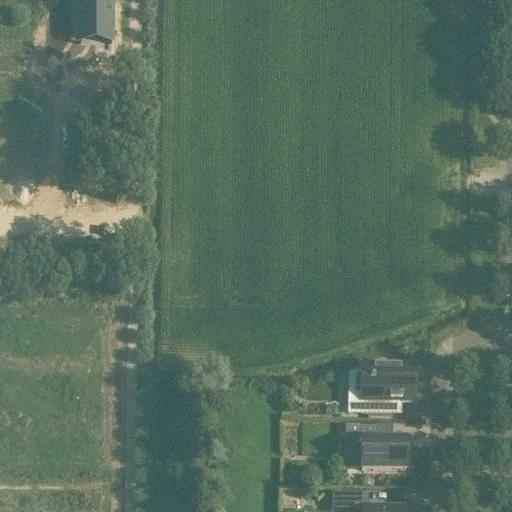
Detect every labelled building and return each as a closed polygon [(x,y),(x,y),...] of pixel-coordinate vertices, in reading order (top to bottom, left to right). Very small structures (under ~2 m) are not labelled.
[(75,0),(76,54),(108,54),(107,0),(75,0)] [(0,161),(27,162),(27,114),(0,114),(0,161)] [(52,142),(52,155),(77,155),(77,142),(52,142)] [(50,314),(50,354),(88,354),(88,344),(90,344),(104,344),(104,333),(108,333),(108,331),(107,331),(107,317),(108,317),(108,316),(104,316),(104,297),(70,297),(70,319),(64,319),(64,314),(50,314)] [(32,302),(0,302),(0,339),(32,340),(32,302)] [(356,375),(356,397),(361,398),(361,403),(361,417),(391,417),(391,404),(413,404),(413,369),(394,369),(393,366),(380,366),(379,369),(361,368),(361,373),(356,375)] [(93,462),(97,376),(0,371),(0,395),(46,398),(43,481),(0,479),(0,511),(86,511),(88,480),(76,480),(76,461),(93,462)] [(344,428),(344,454),(361,454),(361,472),(404,473),(404,471),(408,468),(408,458),(404,455),(405,443),(375,443),(375,429),(344,428)] [(331,495),(331,511),(404,511),(404,510),(367,510),(367,495),(331,495)]
